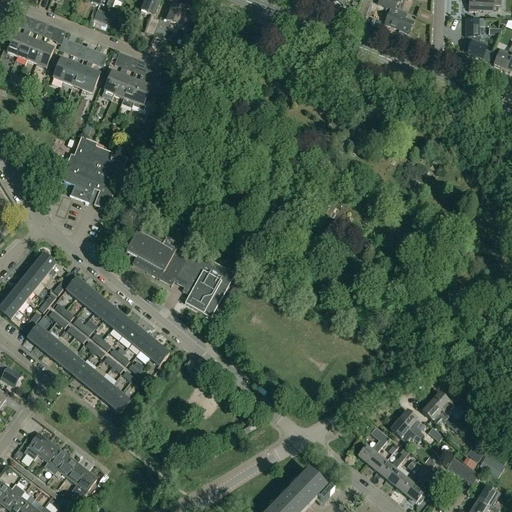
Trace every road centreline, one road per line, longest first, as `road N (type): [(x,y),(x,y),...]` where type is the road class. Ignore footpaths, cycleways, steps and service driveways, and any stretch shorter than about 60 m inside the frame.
road 1 (residential): [(300,440),(43,227)]
road 2 (residential): [(300,440),(466,351),(511,314)]
road 3 (tertiary): [(436,80),(240,0)]
road 4 (residential): [(5,1),(160,61)]
road 5 (residential): [(0,448),(43,380),(0,339)]
road 6 (residential): [(192,511),(300,440)]
